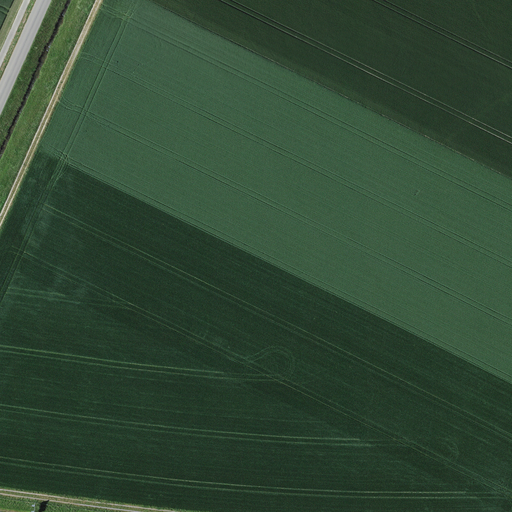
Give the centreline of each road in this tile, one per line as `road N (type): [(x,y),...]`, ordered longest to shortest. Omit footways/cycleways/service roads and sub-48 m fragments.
road 1 (track): [(98,0),(0,219)]
road 2 (track): [(0,491),(160,511)]
